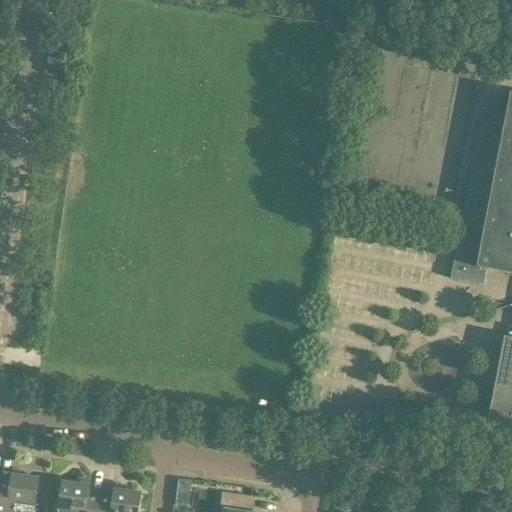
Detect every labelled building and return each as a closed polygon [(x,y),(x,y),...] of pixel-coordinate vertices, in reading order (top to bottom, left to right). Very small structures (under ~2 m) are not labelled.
[(450,279),(483,285),(487,269),(511,274),(511,93),(510,93),(504,124),(481,120),(450,279)] [(511,337),(504,336),(487,428),(511,433),(511,337)] [(26,511),(33,511),(39,479),(24,476),(24,472),(13,470),(11,480),(0,478),(0,511),(15,511),(15,510),(26,511)] [(63,482),(58,511),(98,511),(101,493),(89,491),(90,481),(78,479),(78,484),(63,482)] [(192,481),(179,479),(177,492),(190,493),(192,481)] [(138,511),(141,493),(126,491),(127,486),(115,485),(114,494),(101,493),(98,511),(138,511)] [(248,511),(251,497),(222,493),(219,511),(225,511),(248,511)]
